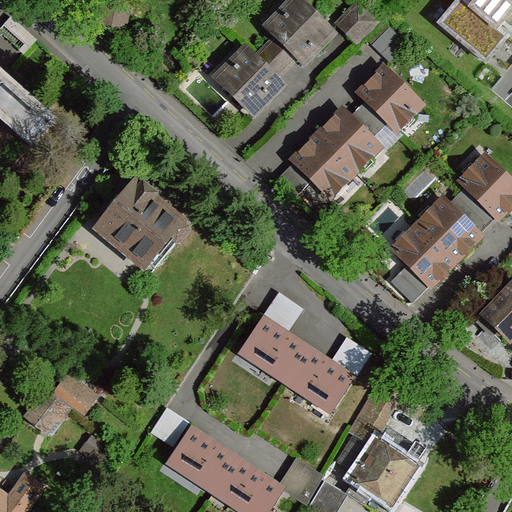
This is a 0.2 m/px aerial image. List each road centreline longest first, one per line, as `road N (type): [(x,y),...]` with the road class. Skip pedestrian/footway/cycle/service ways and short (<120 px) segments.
road 1 (tertiary): [(143,101),(405,339),(511,417)]
road 2 (residential): [(143,101),(0,291)]
road 3 (tertiary): [(28,0),(143,101)]
